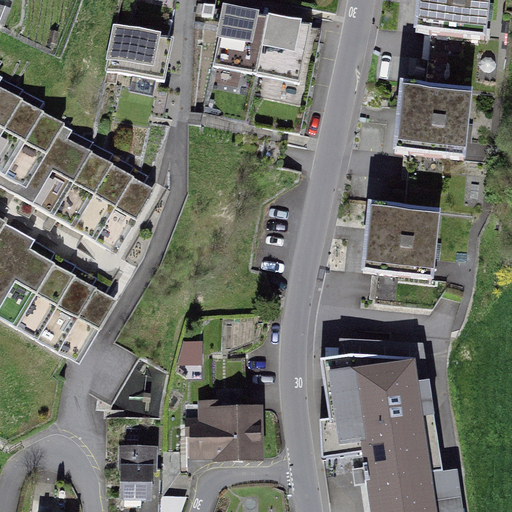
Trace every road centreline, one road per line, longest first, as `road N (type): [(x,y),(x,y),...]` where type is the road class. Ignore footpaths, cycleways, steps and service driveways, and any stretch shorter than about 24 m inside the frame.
road 1 (residential): [(306,473),(302,289),(330,147)]
road 2 (residential): [(4,511),(17,467),(50,449),(72,459),(91,511)]
road 3 (unclassified): [(330,147),(363,0)]
road 4 (residential): [(201,511),(219,477),(306,473)]
